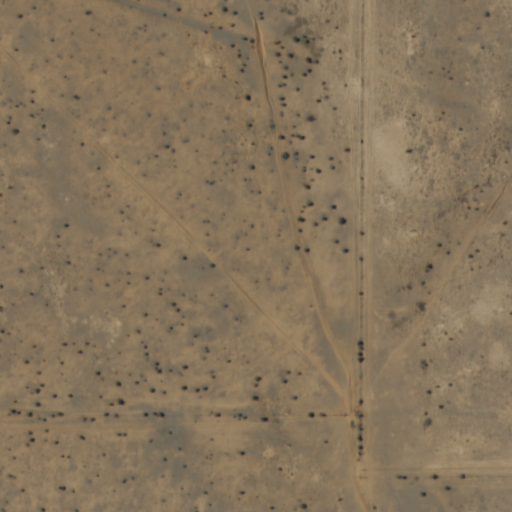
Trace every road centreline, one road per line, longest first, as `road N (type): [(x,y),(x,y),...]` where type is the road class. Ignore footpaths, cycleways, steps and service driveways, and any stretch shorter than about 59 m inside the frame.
road 1 (residential): [(0,6),(511,446)]
road 2 (residential): [(372,511),(375,0)]
road 3 (residential): [(467,409),(0,410)]
